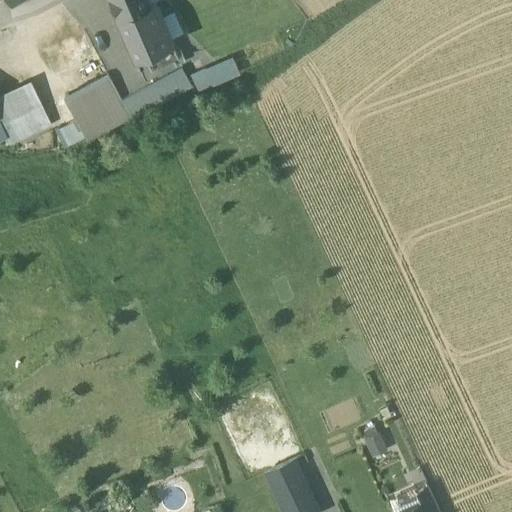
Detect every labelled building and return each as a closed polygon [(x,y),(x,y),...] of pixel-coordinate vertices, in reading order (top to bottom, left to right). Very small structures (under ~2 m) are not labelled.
[(146,0),(110,0),(118,17),(148,5),(148,4),(146,0)] [(148,5),(118,17),(135,58),(172,42),(154,1),(148,4),(148,5)] [(172,42),(135,58),(145,81),(182,65),(172,42)] [(198,92),(238,76),(231,58),(191,74),(198,92)] [(108,76),(65,98),(86,140),(130,120),(191,87),(181,69),(122,102),(108,76)] [(32,86),(0,100),(0,124),(10,147),(51,127),(32,86)] [(363,432),(373,454),(387,447),(378,425),(363,432)] [(265,472),(284,511),(318,511),(293,459),(265,472)] [(434,511),(440,509),(429,485),(416,491),(420,499),(422,499),(427,511),(434,511)] [(420,499),(394,511),(393,511),(427,511),(422,499),(420,499)]
